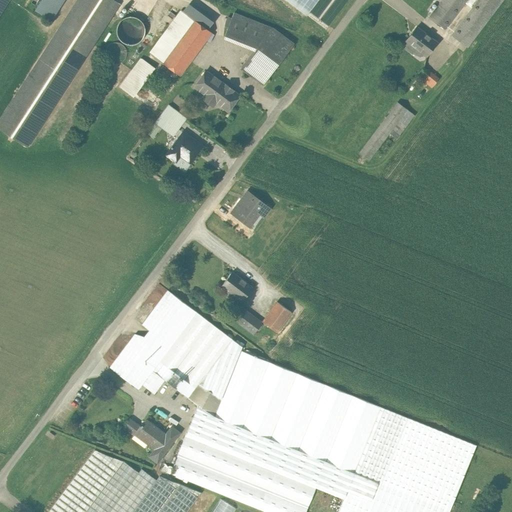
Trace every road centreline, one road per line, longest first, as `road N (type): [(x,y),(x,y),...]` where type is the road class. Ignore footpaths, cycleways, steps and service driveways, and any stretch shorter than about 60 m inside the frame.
road 1 (residential): [(0,479),(362,0)]
road 2 (unknown): [(218,0),(332,41)]
